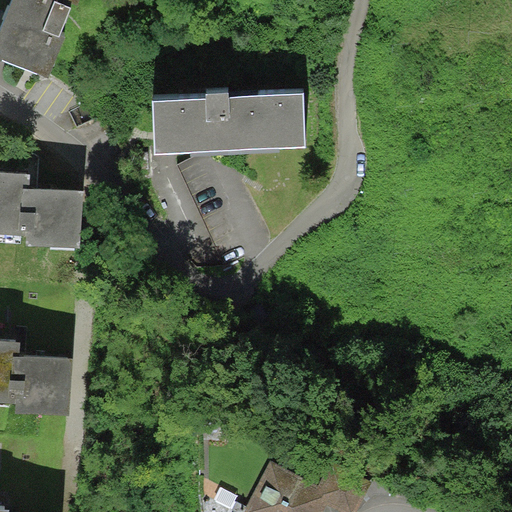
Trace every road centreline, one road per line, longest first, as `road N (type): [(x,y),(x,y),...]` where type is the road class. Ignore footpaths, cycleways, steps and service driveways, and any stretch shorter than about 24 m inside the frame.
road 1 (residential): [(0,93),(109,180),(191,278),(217,293),(240,290),(346,182),(348,51),(363,0)]
road 2 (unknown): [(26,110),(269,205)]
